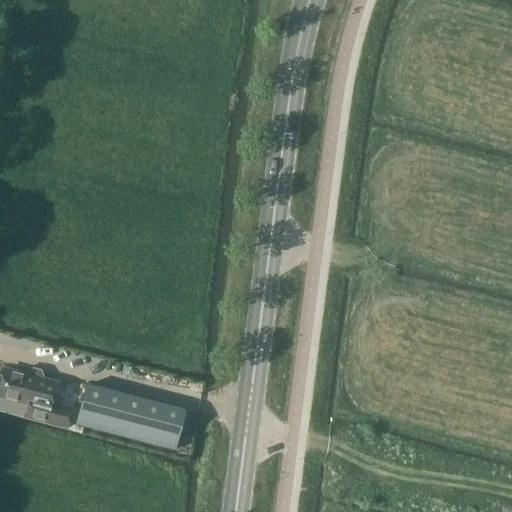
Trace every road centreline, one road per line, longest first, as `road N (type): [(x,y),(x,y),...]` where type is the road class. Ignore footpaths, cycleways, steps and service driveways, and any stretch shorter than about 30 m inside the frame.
road 1 (tertiary): [(234,511),(295,54),(310,0)]
road 2 (track): [(492,511),(471,487),(429,468),(245,431)]
